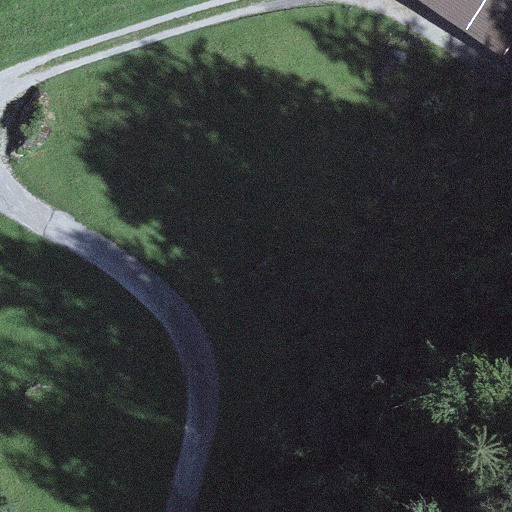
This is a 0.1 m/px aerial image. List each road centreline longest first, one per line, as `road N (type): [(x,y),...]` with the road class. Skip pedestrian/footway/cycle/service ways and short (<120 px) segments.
road 1 (track): [(0,187),(143,282),(179,320),(204,381),(183,493)]
road 2 (track): [(0,90),(259,0)]
